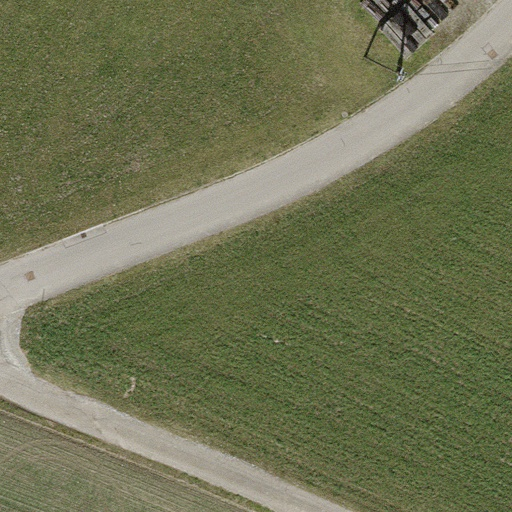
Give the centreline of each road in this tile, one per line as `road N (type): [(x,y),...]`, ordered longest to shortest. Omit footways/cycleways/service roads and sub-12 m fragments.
road 1 (residential): [(0,307),(263,200),(442,90),(511,31)]
road 2 (track): [(310,511),(0,370)]
